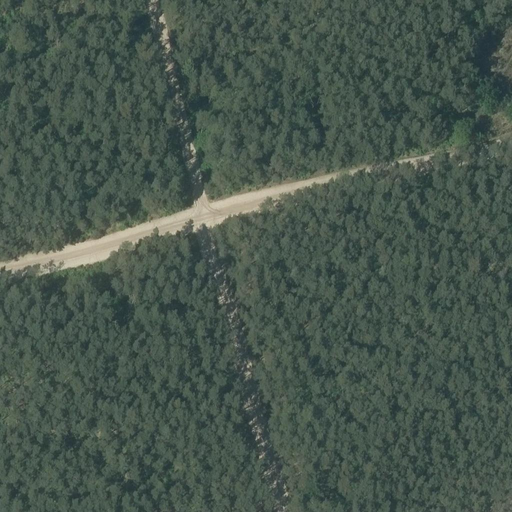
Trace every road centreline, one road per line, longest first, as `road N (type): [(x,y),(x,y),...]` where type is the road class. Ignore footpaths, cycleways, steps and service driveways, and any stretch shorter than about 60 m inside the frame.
road 1 (track): [(282,511),(150,0)]
road 2 (track): [(511,144),(0,273)]
